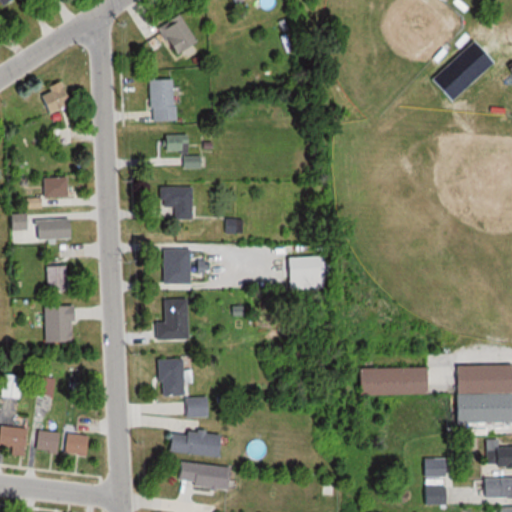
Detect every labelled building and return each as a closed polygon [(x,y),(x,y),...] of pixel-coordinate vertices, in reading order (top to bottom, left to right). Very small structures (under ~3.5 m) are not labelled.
[(163,26),(181,55),(202,42),(185,13),(163,26)] [(482,56),(475,45),(462,53),(469,65),(482,56)] [(499,76),(511,84),(511,58),(499,76)] [(152,80),(155,122),(179,120),(177,78),(152,80)] [(77,102),(66,82),(41,95),(52,116),(77,102)] [(191,135),(166,135),(166,151),(191,151),(191,135)] [(203,156),(185,156),(185,167),(203,167),(203,156)] [(71,197),(71,178),(48,178),(48,197),(71,197)] [(196,219),(196,186),(164,186),(164,207),(177,207),(177,219),(196,219)] [(17,228),(30,229),(31,214),(18,214),(17,228)] [(38,219),(38,239),(76,239),(76,219),(38,219)] [(194,283),(194,248),(166,248),(166,283),(194,283)] [(291,289),(328,288),(328,256),(290,257),(291,289)] [(73,291),(73,265),(49,265),(49,291),(73,291)] [(158,321),(159,339),(191,338),(191,298),(166,298),(166,321),(158,321)] [(48,341),(78,341),(78,305),(48,305),(48,341)] [(187,357),(162,357),(163,394),(188,394),(187,357)] [(511,392),(511,364),(459,365),(460,393),(511,392)] [(432,395),(432,367),(366,367),(366,395),(432,395)] [(511,422),(511,394),(460,394),(460,422),(511,422)] [(188,396),(188,416),(213,416),(213,396),(188,396)] [(16,446),(15,454),(28,455),(30,427),(4,425),(2,445),(16,446)] [(39,449),(62,452),(65,432),(42,429),(39,449)] [(173,450),(224,456),(226,434),(175,429),(173,450)] [(91,455),(92,434),(69,433),(68,454),(91,455)] [(486,439),(486,458),(500,458),(500,466),(511,466),(511,447),(501,447),(501,439),(486,439)] [(425,505),(452,505),(451,458),(424,458),(425,505)] [(236,466),(184,461),(182,483),(234,488),(236,466)] [(511,478),(485,479),(485,498),(511,497),(511,478)]
